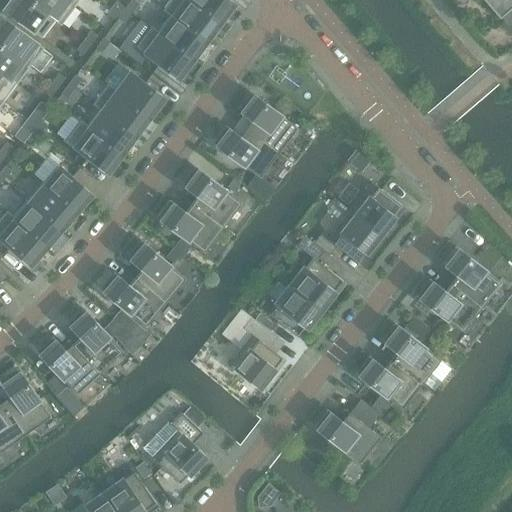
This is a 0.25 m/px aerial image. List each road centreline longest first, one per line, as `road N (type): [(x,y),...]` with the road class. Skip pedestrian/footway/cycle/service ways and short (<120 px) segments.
road 1 (residential): [(280,9),(429,179),(442,209),(226,504)]
road 2 (residential): [(0,343),(83,264),(280,9)]
